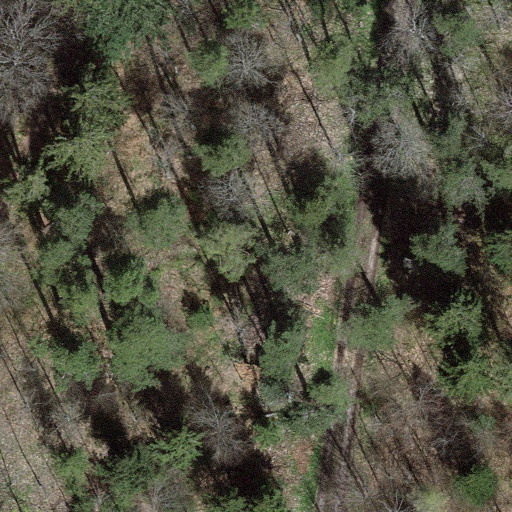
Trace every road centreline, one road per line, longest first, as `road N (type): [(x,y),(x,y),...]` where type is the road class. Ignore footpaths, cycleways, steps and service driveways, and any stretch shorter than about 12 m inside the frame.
road 1 (track): [(397,0),(325,511)]
road 2 (track): [(0,242),(89,27),(113,0)]
